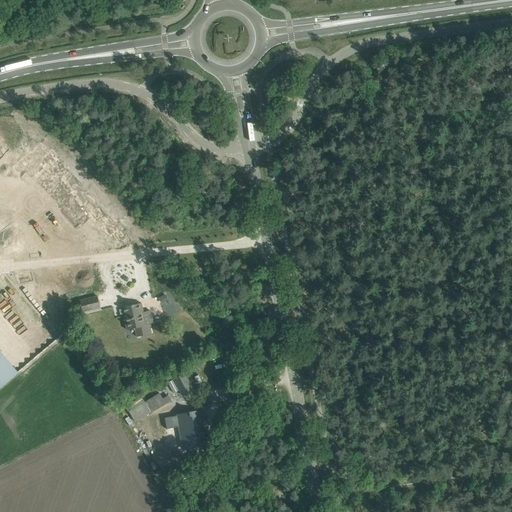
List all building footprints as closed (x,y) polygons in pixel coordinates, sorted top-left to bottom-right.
[(7,122),(0,128),(0,165),(73,244),(96,223),(89,216),(17,138),(19,136),(7,122)] [(80,300),(83,313),(100,309),(97,296),(80,300)] [(133,304),(121,307),(122,308),(124,308),(125,316),(124,316),(127,330),(135,328),(137,337),(151,333),(149,324),(144,325),(141,313),(143,312),(141,303),(133,305),(133,304)] [(184,373),(174,379),(181,392),(183,396),(193,390),(184,373)] [(199,412),(193,413),(165,418),(167,428),(185,425),(189,447),(206,444),(199,412)]
